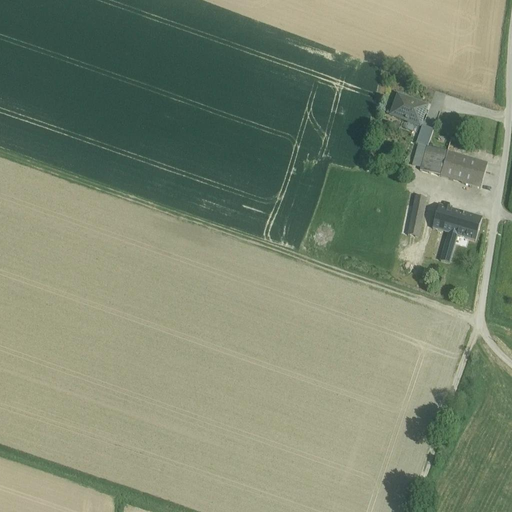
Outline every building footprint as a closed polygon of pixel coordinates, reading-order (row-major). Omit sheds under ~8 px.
[(427,108),(398,97),(391,117),(420,127),(427,108)] [(434,132),(422,128),(416,145),(427,148),(428,149),(434,132)] [(441,177),(447,154),(428,149),(427,148),(420,172),(441,177)] [(488,166),(448,154),(447,154),(441,177),(441,178),(481,190),(488,166)] [(428,190),(418,188),(416,197),(426,199),(428,190)] [(409,232),(416,197),(392,192),(380,240),(393,244),(397,229),(409,232)] [(419,239),(426,199),(416,197),(409,232),(408,237),(419,239)] [(449,235),(458,237),(476,242),(483,219),(439,207),(433,230),(449,235)] [(458,237),(449,235),(441,263),(450,265),(458,237)]
